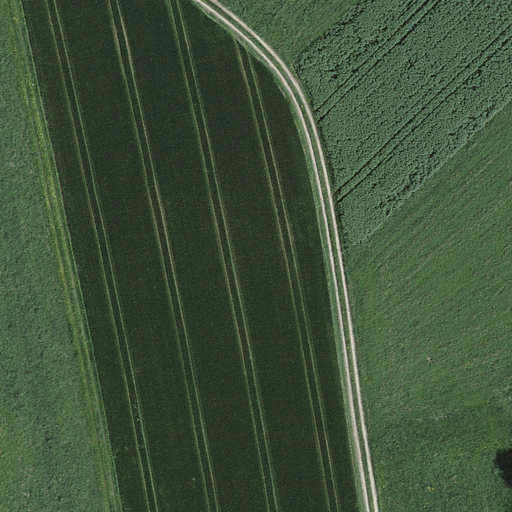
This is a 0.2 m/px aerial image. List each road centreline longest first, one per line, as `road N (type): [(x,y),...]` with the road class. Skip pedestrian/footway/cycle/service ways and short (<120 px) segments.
road 1 (track): [(371,511),(310,139),(282,75),(200,0)]
road 2 (track): [(104,511),(50,174),(6,0)]
